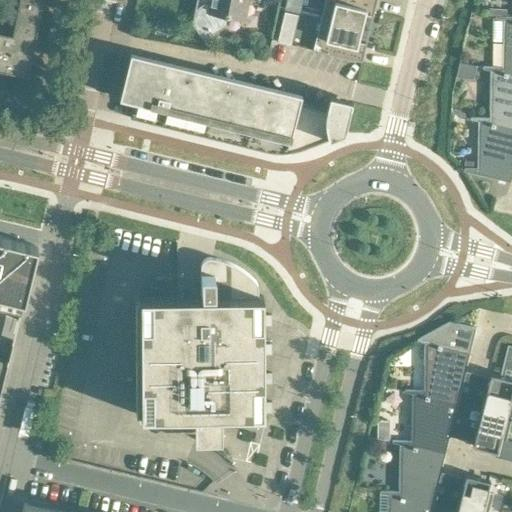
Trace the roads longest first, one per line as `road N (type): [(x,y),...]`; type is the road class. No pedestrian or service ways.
road 1 (unclassified): [(5,451),(74,174)]
road 2 (unclassified): [(74,174),(286,225),(319,246)]
road 3 (unclassified): [(328,202),(291,203),(78,151)]
road 4 (unclassified): [(341,280),(290,511)]
road 5 (unclassified): [(320,511),(376,291)]
road 6 (unclassified): [(78,151),(107,0)]
